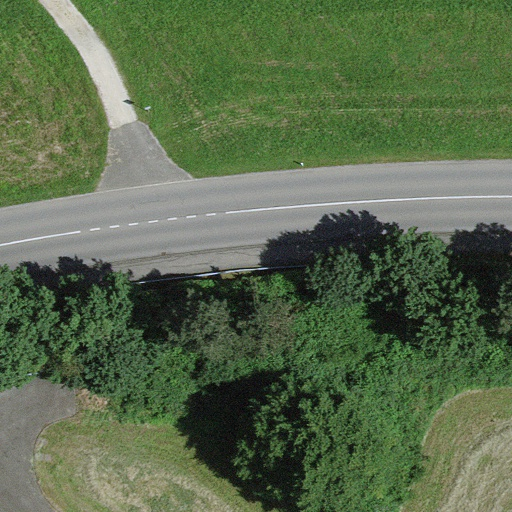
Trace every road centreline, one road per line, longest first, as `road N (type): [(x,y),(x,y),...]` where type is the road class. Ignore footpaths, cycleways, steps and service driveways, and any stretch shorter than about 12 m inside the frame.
road 1 (tertiary): [(0,243),(143,222),(511,197)]
road 2 (track): [(143,222),(116,105),(77,24),(51,0)]
